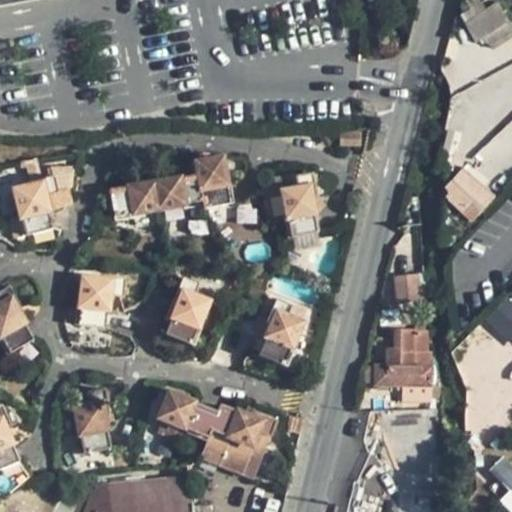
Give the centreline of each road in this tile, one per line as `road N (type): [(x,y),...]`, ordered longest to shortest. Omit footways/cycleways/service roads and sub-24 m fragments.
road 1 (residential): [(390,171),(291,148),(171,140),(101,152),(83,174),(72,230),(51,264)]
road 2 (residential): [(51,264),(58,352),(201,375),(332,417)]
road 3 (residential): [(332,417),(390,171)]
road 4 (residential): [(390,171),(432,0)]
